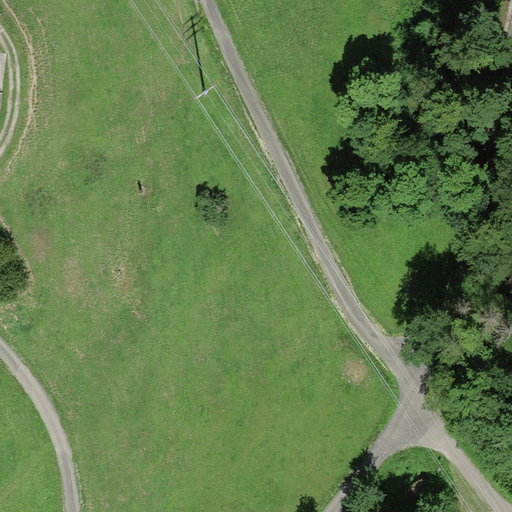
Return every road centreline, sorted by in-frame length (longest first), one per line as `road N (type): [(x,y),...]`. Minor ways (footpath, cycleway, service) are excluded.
road 1 (track): [(511,440),(425,409),(324,253),(208,0)]
road 2 (unclassified): [(511,117),(425,409),(333,511)]
road 3 (track): [(0,342),(30,369),(54,412),(68,511)]
